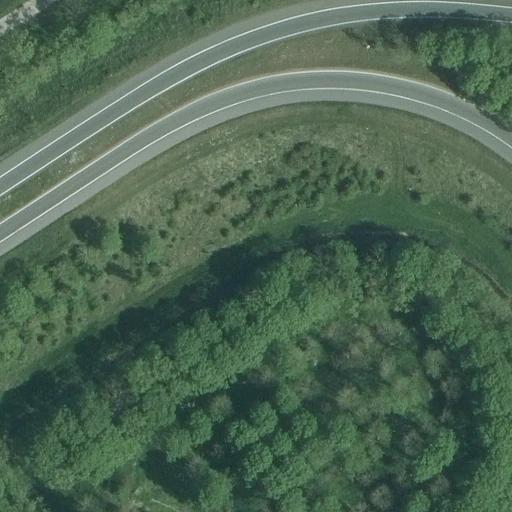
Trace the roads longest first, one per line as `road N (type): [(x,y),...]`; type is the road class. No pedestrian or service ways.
road 1 (motorway): [(0,230),(165,123),(226,96),(308,81),(359,79),(424,93),(511,137)]
road 2 (motorway): [(511,15),(342,14),(238,43),(178,70),(0,187)]
